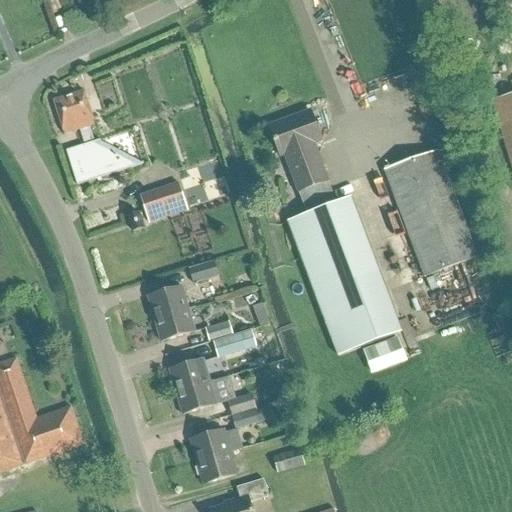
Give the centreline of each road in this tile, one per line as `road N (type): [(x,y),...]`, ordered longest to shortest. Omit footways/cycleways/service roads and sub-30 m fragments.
road 1 (tertiary): [(150,511),(42,184),(0,105)]
road 2 (tertiary): [(0,88),(182,0)]
